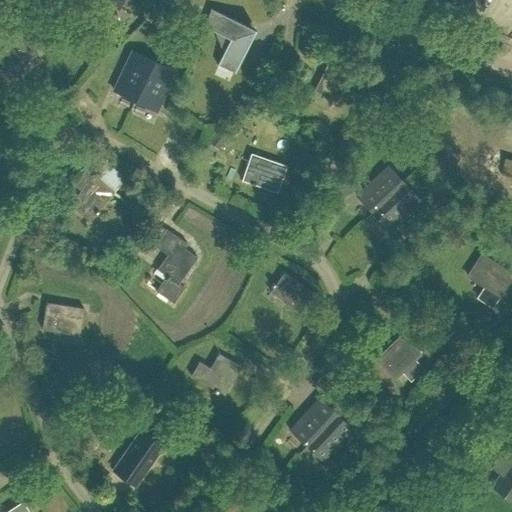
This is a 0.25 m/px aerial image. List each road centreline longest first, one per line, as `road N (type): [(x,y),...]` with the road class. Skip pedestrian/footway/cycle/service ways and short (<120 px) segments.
road 1 (residential): [(354,511),(511,369)]
road 2 (unclassified): [(511,64),(363,0)]
